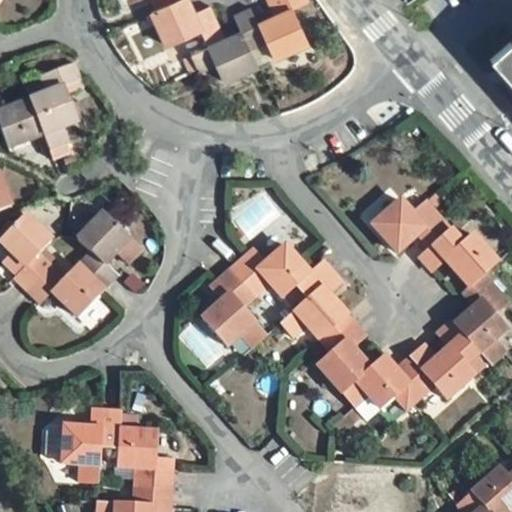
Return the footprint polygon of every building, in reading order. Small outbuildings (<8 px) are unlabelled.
[(129,0),(130,1),(132,0),(150,0),(156,11),(179,0),(129,0)] [(179,0),(156,11),(151,13),(167,47),(200,31),(208,48),(226,40),(210,7),(193,14),(187,0),(179,0)] [(265,0),(274,18),(258,25),(267,43),(274,60),(309,44),(293,9),(309,2),(307,0),(265,0)] [(208,48),(191,55),(200,73),(217,65),(224,82),(258,67),(250,50),(267,43),(258,25),(251,8),(233,16),(241,33),(226,40),(208,48)] [(511,40),(490,60),(511,85),(511,40)] [(191,55),(182,60),(190,78),(200,73),(191,55)] [(52,160),(71,153),(61,129),(79,123),(68,95),(65,88),(81,82),(75,64),(39,77),(46,94),(30,101),(43,136),(52,160)] [(81,82),(65,88),(68,95),(84,89),(81,82)] [(8,149),(43,136),(30,101),(0,112),(0,133),(1,133),(8,149)] [(0,211),(11,207),(0,178),(0,211)] [(446,202),(438,192),(426,202),(435,212),(446,202)] [(430,249),(451,231),(435,212),(426,202),(413,214),(401,201),(373,226),(398,254),(418,236),(430,249)] [(130,265),(143,251),(103,213),(77,240),(90,252),(78,265),(104,292),(118,278),(105,265),(117,253),(130,265)] [(40,254),(52,241),(25,215),(14,227),(0,241),(0,242),(2,245),(25,267),(16,277),(12,280),(17,284),(26,294),(53,267),(40,254)] [(0,230),(0,241),(14,227),(9,221),(0,230)] [(484,275),(498,263),(473,235),(463,244),(451,231),(430,249),(420,258),(428,268),(432,273),(446,261),(469,288),(484,275)] [(2,245),(0,247),(0,261),(16,277),(25,267),(2,245)] [(296,287),(310,274),(285,246),(266,264),(253,250),(232,269),(257,297),(270,285),(283,300),(296,287)] [(330,296),(343,283),(337,277),(324,262),(317,269),(310,274),(296,287),(308,301),(281,325),(294,339),(307,327),(320,340),(347,316),(330,296)] [(79,319),(104,292),(78,265),(65,278),(53,267),(26,294),(36,303),(39,306),(52,293),(79,319)] [(243,309),(257,297),(232,269),(210,288),(222,302),(213,310),(208,306),(202,311),(206,316),(202,319),(227,347),(241,335),(253,349),(267,337),(243,309)] [(492,367),(506,354),(494,341),(507,329),(495,315),(509,303),(484,275),(469,288),(462,294),(474,308),(455,325),(489,363),(492,367)] [(343,394),(371,369),(353,349),(366,337),(355,325),(347,316),(320,340),(331,354),(318,366),(343,394)] [(489,363),(455,325),(451,322),(437,334),(449,348),(436,359),(424,346),(418,351),(410,359),(434,387),(447,401),(489,363)] [(413,406),(434,387),(410,359),(406,362),(396,371),(384,357),(371,369),(343,394),(355,409),(369,397),(381,410),(401,392),(413,406)] [(363,417),(355,409),(336,426),(344,434),(363,417)] [(120,430),(121,412),(92,411),(91,428),(64,427),(64,431),(51,430),(47,433),(46,457),(49,460),(62,461),(62,465),(80,466),(79,484),(99,485),(101,449),(119,450),(120,430)] [(172,488),(173,482),(173,470),(174,461),(156,459),(157,433),(120,430),(119,450),(118,468),(135,469),(135,486),(172,488)] [(511,511),(511,476),(509,479),(501,469),(473,493),(489,511),(511,511)] [(170,511),(171,507),(172,495),(172,488),(135,486),(133,504),(97,502),(96,511),(170,511)] [(489,511),(473,493),(458,507),(462,511),(489,511)]
